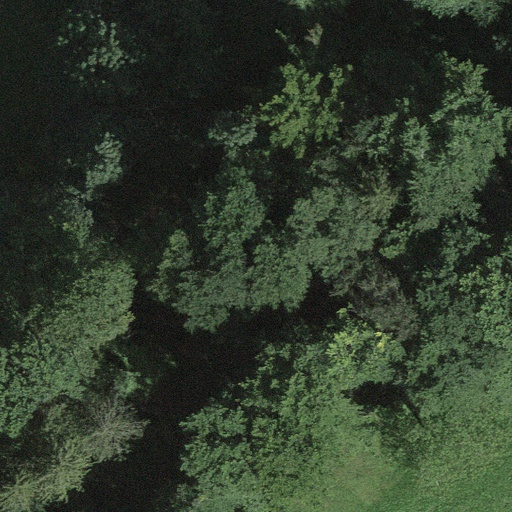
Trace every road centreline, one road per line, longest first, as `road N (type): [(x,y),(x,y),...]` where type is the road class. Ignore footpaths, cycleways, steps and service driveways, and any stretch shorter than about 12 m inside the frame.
road 1 (unclassified): [(511,241),(0,185)]
road 2 (track): [(34,324),(511,258)]
